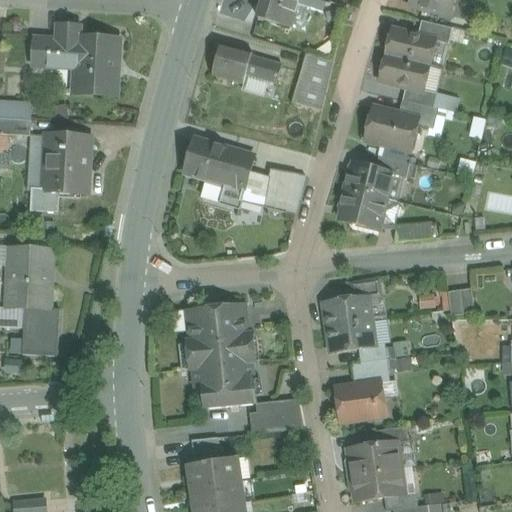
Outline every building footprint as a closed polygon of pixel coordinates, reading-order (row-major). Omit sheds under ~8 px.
[(264,0),(258,20),(291,30),(298,10),(300,0),(264,0)] [(330,5),(315,0),(300,0),(298,10),(326,20),(330,5)] [(411,0),(410,8),(451,18),(455,0),(411,0)] [(453,31),(426,24),(427,24),(422,23),(418,38),(437,42),(436,44),(449,47),(453,31)] [(95,91),(98,39),(80,39),(80,29),(60,27),(59,41),(60,41),(58,69),(76,71),(75,90),(95,91)] [(418,38),(393,32),(392,34),(393,34),(387,57),(387,58),(431,68),(431,67),(430,67),(436,44),(437,42),(418,38)] [(98,39),(95,91),(117,92),(119,54),(119,53),(120,41),(98,39)] [(59,41),(35,40),(33,68),(58,69),(60,41),(59,41)] [(252,53),(221,45),(213,77),(243,86),(246,77),(277,85),(282,66),(251,58),(252,53)] [(334,64),(307,55),(292,104),(322,113),(334,64)] [(431,68),(387,58),(386,59),(387,59),(381,82),(381,83),(406,90),(425,94),(425,93),(425,92),(430,69),(431,68)] [(425,94),(406,90),(403,103),(435,110),(438,96),(425,93),(425,94)] [(27,104),(0,102),(0,120),(26,122),(27,104)] [(435,110),(403,103),(399,116),(419,121),(418,128),(433,131),(438,111),(435,110)] [(399,116),(374,110),(370,129),(365,132),(364,138),(367,142),(366,143),(411,154),(418,128),(419,121),(399,116)] [(0,120),(0,136),(31,138),(32,122),(26,122),(0,120)] [(506,125),(497,120),(492,130),(501,135),(506,125)] [(91,140),(48,137),(47,158),(49,158),(47,192),(45,192),(45,193),(88,196),(91,140)] [(237,153),(195,141),(185,176),(206,182),(227,188),(222,203),(222,206),(240,211),(242,204),(250,174),(255,159),(237,154),(237,153)] [(442,160),(429,157),(427,167),(440,170),(442,160)] [(410,166),(379,159),(376,171),(394,176),(393,177),(407,180),(410,166)] [(376,171),(354,166),(352,175),(349,176),(345,192),(387,202),(393,177),(394,176),(376,171)] [(420,168),(410,166),(407,180),(416,182),(420,168)] [(505,173),(494,168),(489,181),(501,185),(505,173)] [(270,179),(250,174),(242,204),(296,217),(306,178),(272,171),(270,179)] [(227,188),(206,182),(202,197),(222,203),(227,188)] [(387,202),(345,192),(341,210),(342,212),(340,222),(349,225),(352,228),(355,226),(380,232),(387,202)] [(464,206),(454,203),(451,214),(462,216),(464,206)] [(432,225),(396,228),(397,244),(433,241),(432,225)] [(11,250),(0,250),(0,264),(10,265),(11,250)] [(53,252),(11,250),(10,265),(8,310),(51,312),(53,252)] [(379,282),(353,285),(355,301),(368,299),(369,300),(382,298),(379,282)] [(423,291),(423,304),(435,303),(435,291),(423,291)] [(472,291),(448,294),(452,318),(475,315),(472,291)] [(382,298),(369,300),(372,324),(385,322),(382,298)] [(355,301),(325,305),(328,330),(372,324),(369,300),(368,299),(355,301)] [(245,307),(188,314),(190,332),(192,343),(184,344),(179,347),(182,371),(183,371),(183,372),(195,370),(251,364),(256,363),(252,336),(248,336),(245,307)] [(188,314),(167,316),(169,335),(190,332),(188,314)] [(385,322),(372,324),(375,348),(385,346),(388,346),(385,322)] [(372,324),(328,330),(332,355),(360,351),(376,349),(375,348),(372,324)] [(407,345),(396,347),(398,358),(408,357),(407,345)] [(385,346),(375,348),(376,349),(360,351),(362,366),(388,362),(385,346)] [(409,359),(398,360),(400,372),(410,371),(409,359)] [(398,360),(388,362),(389,374),(400,372),(398,360)] [(362,366),(353,367),(356,388),(381,384),(381,385),(391,384),(389,374),(388,362),(362,366)] [(251,364),(195,370),(197,390),(203,389),(205,411),(256,405),(257,405),(251,364)] [(356,388),(337,390),(342,424),(386,418),(383,399),(381,385),(381,384),(356,388)] [(391,384),(381,385),(383,399),(392,398),(391,384)] [(257,414),(250,415),(252,436),(254,436),(305,430),(299,401),(279,403),(280,412),(257,414)] [(257,405),(256,405),(257,414),(280,412),(279,403),(257,405)] [(397,444),(397,445),(409,443),(407,429),(375,433),(377,447),(397,444)] [(218,439),(192,442),(194,454),(220,450),(218,439)] [(413,468),(409,443),(397,445),(401,470),(413,468)] [(377,447),(349,451),(353,477),(401,470),(397,445),(397,444),(377,447)] [(220,450),(194,454),(195,466),(222,462),(220,450)] [(195,466),(187,467),(191,490),(236,483),(233,460),(222,462),(195,466)] [(417,494),(413,468),(401,470),(405,496),(417,494)] [(401,470),(353,477),(357,504),(385,500),(405,497),(405,496),(401,470)] [(307,480),(297,482),(298,493),(309,491),(307,480)] [(250,481),(236,483),(240,505),(250,503),(253,503),(250,481)] [(236,483),(191,490),(194,511),(240,505),(236,483)] [(417,494),(405,496),(405,497),(385,500),(386,511),(393,511),(419,508),(417,494)] [(438,494),(425,496),(427,507),(429,507),(440,505),(438,494)] [(251,511),(250,503),(240,505),(240,511),(251,511)]
